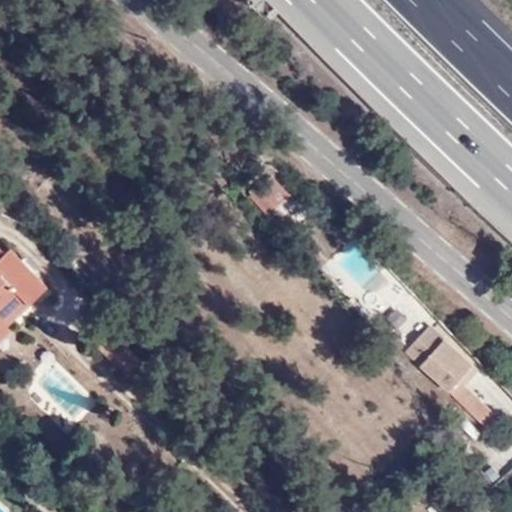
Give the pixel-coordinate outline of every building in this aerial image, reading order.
[(267,180),(247,198),(265,219),(285,200),(267,180)] [(32,299),(49,281),(10,245),(0,256),(0,311),(21,289),(32,299)] [(21,289),(0,311),(0,339),(2,342),(17,327),(11,322),(32,299),(21,289)] [(440,325),(434,319),(406,350),(488,428),(500,415),(465,381),(479,365),(440,325)] [(440,325),(479,365),(482,362),(434,319),(440,325)] [(124,367),(137,351),(114,329),(101,344),(124,367)] [(52,361),(35,382),(79,419),(96,398),(52,361)] [(467,511),(449,489),(435,500),(444,511),(467,511)]
